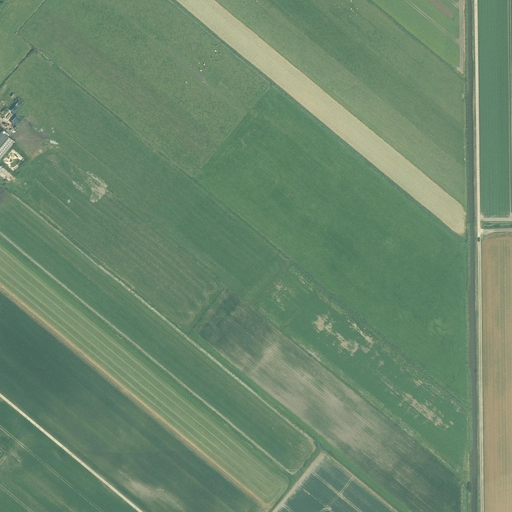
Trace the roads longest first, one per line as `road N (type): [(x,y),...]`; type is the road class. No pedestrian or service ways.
road 1 (track): [(478,230),(484,511)]
road 2 (track): [(475,0),(478,230),(511,229)]
road 3 (track): [(139,511),(0,395)]
